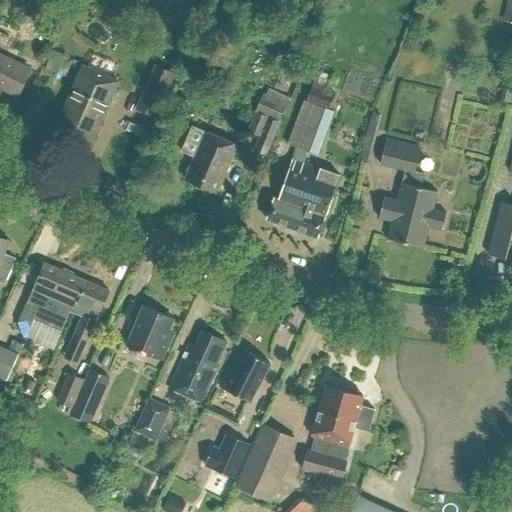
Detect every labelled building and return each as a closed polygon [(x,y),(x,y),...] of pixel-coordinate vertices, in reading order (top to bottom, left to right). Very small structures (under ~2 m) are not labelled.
[(179,20),(170,42),(186,49),(195,27),(179,20)] [(0,86),(17,95),(29,69),(0,54),(0,86)] [(92,141),(119,81),(83,64),(56,125),(92,141)] [(317,71),(306,101),(303,100),(302,102),(287,143),(308,151),(317,155),(334,110),(329,109),(334,94),(325,91),(331,76),(317,71)] [(154,117),(163,95),(144,86),(134,108),(154,117)] [(511,90),(502,88),(500,101),(511,103),(511,95),(511,90)] [(261,95),(247,131),(258,135),(253,150),(252,150),(266,156),(288,98),(267,90),(265,96),(261,95)] [(192,125),(181,150),(196,157),(186,179),(216,193),(236,147),(237,144),(192,125)] [(442,230),(446,213),(433,209),(437,192),(420,187),(423,175),(415,172),(421,149),(386,140),(380,164),(404,170),(401,183),(397,200),(384,197),(380,213),(393,216),(387,238),(423,248),(429,227),(442,230)] [(319,237),(341,175),(339,175),(293,159),(279,199),(274,197),(266,219),(319,237)] [(511,204),(501,202),(488,255),(506,259),(509,244),(511,243),(511,204)] [(0,282),(4,284),(16,258),(5,253),(10,242),(0,237),(0,282)] [(70,310),(74,312),(87,281),(45,262),(34,289),(43,293),(32,319),(61,331),(70,310)] [(84,347),(109,290),(87,281),(74,312),(82,316),(71,342),(84,347)] [(126,344),(136,348),(161,358),(168,342),(165,340),(174,318),(153,309),(142,305),(126,344)] [(186,348),(172,379),(168,387),(201,402),(218,365),(215,364),(225,341),(203,331),(193,352),(186,348)] [(13,339),(9,347),(18,352),(23,343),(13,339)] [(0,346),(0,382),(4,384),(18,355),(0,346)] [(220,386),(250,402),(270,363),(245,350),(235,369),(230,367),(220,386)] [(74,401),(94,410),(109,377),(89,368),(84,379),(74,401)] [(69,373),(57,401),(72,407),(74,401),(84,379),(69,373)] [(301,467),(304,467),(320,472),(323,472),(326,473),(342,477),(346,460),(343,459),(346,446),(350,447),(356,425),(369,431),(369,429),(375,409),(370,408),(360,406),(361,403),(363,395),(361,395),(359,391),(352,390),(349,392),(347,391),(346,395),(344,394),(342,393),(343,390),(340,389),(338,386),(332,384),(329,386),(326,385),(323,385),(310,436),(313,437),(310,450),(309,449),(306,449),(301,467)] [(149,395),(134,428),(155,438),(170,404),(149,395)] [(92,427),(88,436),(101,441),(104,433),(92,427)] [(228,434),(213,466),(236,477),(250,445),(228,434)] [(138,457),(141,451),(128,444),(125,451),(138,457)] [(254,445),(236,486),(265,499),(283,458),(254,445)] [(39,468),(44,460),(22,448),(17,456),(39,468)] [(79,487),(83,478),(61,466),(57,475),(79,487)] [(169,511),(179,511),(185,502),(169,493),(161,508),(169,511)] [(281,511),(282,511),(309,511),(315,501),(300,494),(281,511)] [(394,511),(357,495),(349,511),(394,511)]
